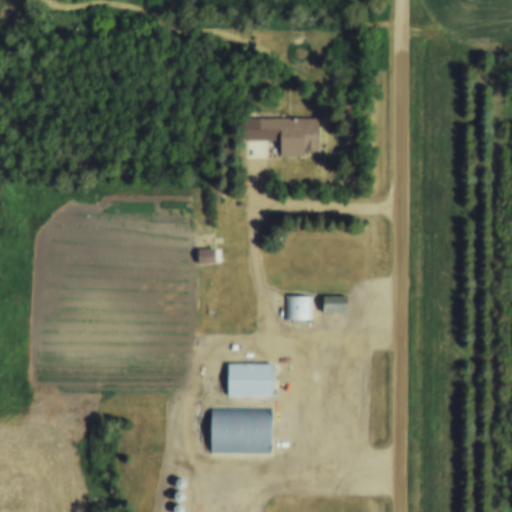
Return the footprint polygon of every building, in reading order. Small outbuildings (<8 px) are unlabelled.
[(260,114),(321,114),(321,146),(308,146),(308,150),(285,150),(285,135),(261,136),(260,114)] [(207,232),(218,232),(218,241),(207,241),(207,232)] [(327,290),(350,290),(350,309),(327,309),(327,290)] [(289,292),(318,292),(318,316),(289,316),(289,292)] [(276,392),(231,393),(231,360),(276,360),(276,392)] [(214,450),(214,404),(276,403),(276,449),(214,450)] [(184,485),(187,484),(189,482),(190,479),(189,476),(187,474),(184,473),(181,474),(179,476),(179,479),(179,482),(182,484),(184,485)] [(183,498),(185,497),(188,495),(188,492),(187,489),(185,487),(183,487),(180,487),(178,489),(177,492),(178,495),(180,497),(183,498)] [(182,511),(185,510),(187,508),(188,506),(187,503),(185,501),(182,500),(179,501),(177,503),(177,506),(178,509),(180,511),(182,511)]
